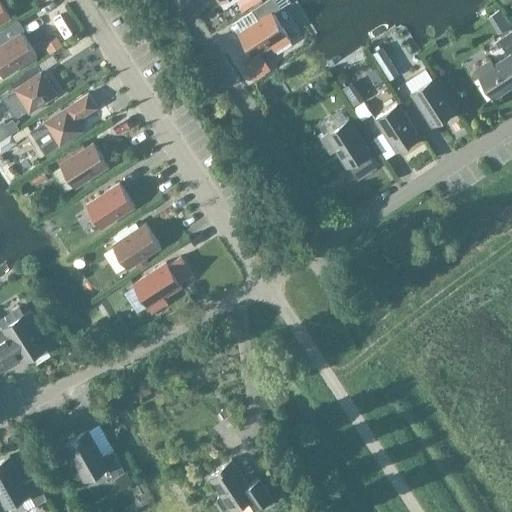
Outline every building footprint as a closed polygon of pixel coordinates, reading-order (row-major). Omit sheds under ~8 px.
[(0,0),(0,24),(12,17),(0,0)] [(275,50),(290,40),(273,13),(280,8),(275,0),(268,0),(252,10),(258,20),(238,33),(253,57),(271,45),(275,50)] [(511,42),(511,41),(511,15),(501,0),(499,0),(488,9),(511,42)] [(57,23),(44,32),(52,44),(65,34),(57,23)] [(0,71),(3,77),(37,55),(22,32),(7,41),(0,31),(0,71)] [(493,99),(511,86),(511,54),(511,53),(494,65),(490,60),(474,70),(493,99)] [(42,71),(14,89),(29,112),(57,94),(42,71)] [(360,76),(351,82),(365,101),(374,94),(360,76)] [(432,126),(456,111),(434,77),(410,92),(432,126)] [(88,94),(44,122),(60,145),(83,130),(75,119),(96,106),(88,94)] [(396,152),(420,136),(398,103),(375,118),(396,152)] [(0,142),(1,144),(23,129),(9,109),(0,115),(0,142)] [(358,178),(376,166),(368,154),(371,152),(349,119),(320,137),(331,153),(336,150),(347,168),(350,166),(358,178)] [(93,142),(60,164),(75,188),(109,166),(93,142)] [(42,155),(25,168),(33,179),(50,166),(42,155)] [(120,183),(86,204),(101,228),(135,206),(120,183)] [(146,223),(112,245),(128,268),(161,246),(146,223)] [(133,284),(152,312),(167,302),(164,297),(182,285),(180,283),(193,275),(181,256),(168,264),(167,262),(133,284)] [(0,306),(0,308),(5,316),(26,304),(21,294),(0,306)] [(2,329),(0,330),(0,340),(6,350),(13,346),(23,362),(47,347),(35,329),(40,326),(30,310),(2,328),(2,329)] [(224,423),(235,416),(225,402),(214,410),(224,423)] [(103,455),(88,429),(74,437),(75,439),(63,446),(73,464),(71,465),(70,468),(75,477),(79,478),(81,477),(84,482),(108,469),(113,477),(125,471),(113,450),(103,455)] [(31,495),(10,456),(0,461),(0,505),(0,506),(2,504),(5,509),(31,495)] [(249,485),(231,459),(217,469),(219,471),(207,479),(219,496),(217,497),(216,501),(221,510),(225,510),(227,509),(229,511),(232,511),(254,497),(260,507),(272,499),(258,479),(249,485)]
